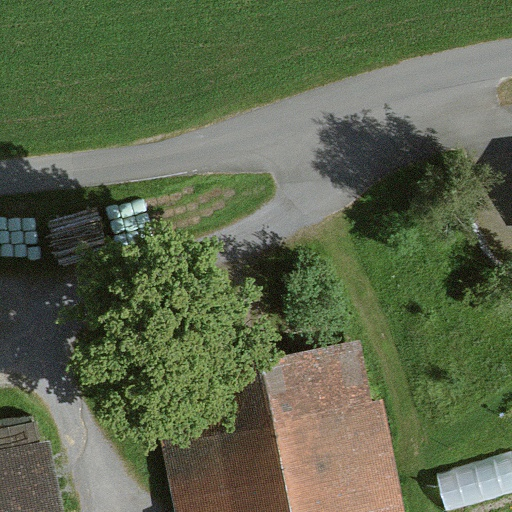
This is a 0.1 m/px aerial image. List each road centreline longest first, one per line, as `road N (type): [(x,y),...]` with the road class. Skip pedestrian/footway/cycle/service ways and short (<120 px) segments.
road 1 (track): [(0,379),(47,352),(58,320),(80,295),(260,230),(303,204),(337,155),(345,114)]
road 2 (track): [(91,511),(47,352)]
